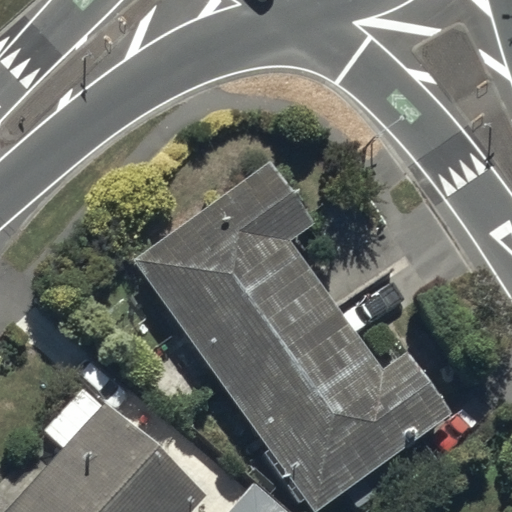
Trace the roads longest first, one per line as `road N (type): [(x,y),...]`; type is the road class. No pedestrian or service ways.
road 1 (tertiary): [(291,0),(234,41),(111,95),(43,158),(0,172)]
road 2 (secondary): [(511,231),(409,105),(353,59),(323,0)]
road 3 (tertiary): [(0,93),(84,0)]
